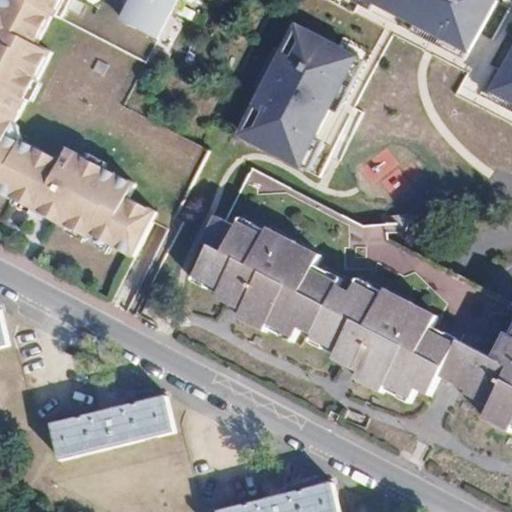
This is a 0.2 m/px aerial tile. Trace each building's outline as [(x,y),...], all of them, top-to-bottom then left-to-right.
[(0,189),(98,237),(100,234),(142,254),(164,210),(136,196),(142,182),(74,149),(68,161),(27,141),(26,143),(13,137),(55,52),(40,45),(55,14),(64,19),(73,0),(5,0),(0,11),(0,189)] [(178,0),(136,0),(126,21),(159,38),(178,0)] [(497,0),(366,0),(470,53),(497,0)] [(364,58),(299,24),(239,137),(305,171),(364,58)] [(511,53),(491,92),(511,102),(511,53)] [(360,166),(372,187),(398,172),(386,151),(360,166)] [(339,355),(338,356),(337,359),(362,372),(358,379),(385,393),(387,390),(387,388),(389,385),(415,399),(420,389),(432,395),(442,376),(469,390),(468,394),(493,407),(487,419),(511,432),(511,301),(254,167),(226,220),(218,215),(204,242),(213,246),(197,276),(223,290),(221,294),(220,297),(245,310),(242,315),(241,318),(268,331),(269,329),(271,324),(297,339),(303,328),(316,335),(314,338),(338,350),(341,351),(339,355)] [(195,281),(221,294),(223,290),(197,276),(195,281)] [(245,310),(220,297),(217,302),(242,315),(245,310)] [(4,310),(0,311),(0,349),(12,347),(4,310)] [(271,324),(269,329),(295,343),(297,339),(271,324)] [(338,350),(314,338),(312,342),(338,356),(339,355),(341,351),(338,350)] [(387,388),(387,390),(413,403),(415,399),(389,385),(387,388)] [(169,398),(55,424),(63,460),(178,433),(169,398)] [(343,511),(335,484),(224,511),(343,511)]
